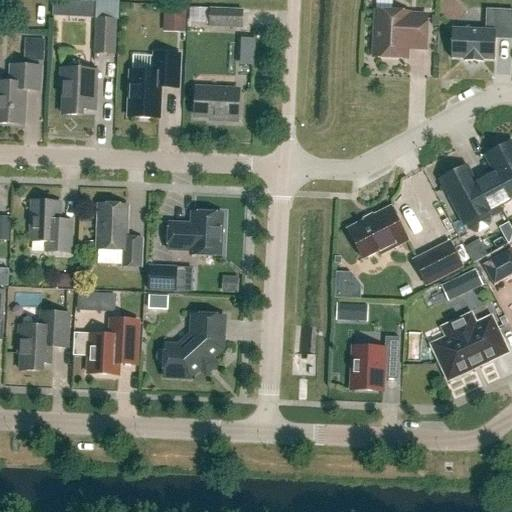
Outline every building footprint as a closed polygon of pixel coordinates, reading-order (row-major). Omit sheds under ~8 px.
[(52,0),(51,11),(65,12),(66,1),(52,0)] [(186,9),(163,9),(163,28),(185,29),(186,9)] [(242,28),(243,11),(210,10),(209,27),(242,28)] [(426,50),(427,16),(409,15),(409,13),(376,12),(373,58),(407,59),(407,49),(426,50)] [(115,55),(116,20),(95,19),(94,55),(115,55)] [(494,61),(495,31),(452,29),(451,59),(464,60),(464,62),(483,63),(483,61),(494,61)] [(25,48),(43,48),(43,41),(25,40),(25,48)] [(178,89),(180,55),(153,54),(153,73),(131,72),(129,118),(159,120),(160,89),(178,89)] [(40,92),(41,68),(11,67),(10,84),(0,83),(0,124),(24,126),(26,91),(40,92)] [(95,111),(97,72),(62,70),(61,89),(64,89),(63,115),(82,116),(83,110),(95,111)] [(237,122),(239,91),(196,89),(195,117),(220,118),(220,121),(237,122)] [(486,181),(499,205),(511,198),(511,148),(510,144),(488,156),(498,174),(486,181)] [(492,219),(504,213),(499,205),(486,181),(474,187),(464,168),(443,180),(445,185),(442,189),(446,195),(450,195),(470,232),(474,234),(479,234),(489,229),(491,223),(492,219)] [(70,253),(71,229),(72,222),(60,222),(60,204),(32,202),(31,242),(49,243),(49,252),(70,253)] [(139,268),(141,239),(126,238),(127,206),(100,205),(98,251),(124,251),(123,267),(139,268)] [(380,256),(408,242),(390,208),(347,230),(363,260),(378,252),(380,256)] [(221,257),(223,215),(192,214),(192,225),(169,224),(168,251),(190,252),(190,256),(221,257)] [(0,219),(0,240),(8,241),(9,220),(0,219)] [(511,230),(508,223),(499,228),(508,245),(510,243),(511,236),(511,230)] [(426,286),(462,268),(449,243),(414,261),(426,286)] [(482,265),(494,286),(511,275),(511,249),(482,265)] [(80,262),(80,277),(90,277),(90,263),(80,262)] [(176,293),(177,268),(148,267),(147,292),(176,293)] [(459,279),(467,295),(484,286),(477,271),(459,279)] [(59,288),(73,289),(74,276),(60,275),(59,288)] [(225,278),(225,294),(237,294),(238,278),(225,278)] [(78,297),(77,313),(113,314),(114,298),(93,297),(78,297)] [(162,310),(162,298),(149,298),(149,310),(162,310)] [(337,305),(336,321),(352,322),(353,306),(337,305)] [(68,348),(69,315),(41,314),(41,328),(19,327),(18,355),(21,355),(20,371),(43,372),(43,364),(51,364),(52,347),(68,348)] [(223,350),(224,318),(192,316),(191,335),(178,346),(166,346),(165,350),(162,351),(159,353),(157,357),(158,361),(161,364),(165,365),(164,378),(190,379),(200,370),(206,376),(218,365),(212,359),(223,350)] [(475,327),(470,317),(444,329),(449,339),(433,346),(449,379),(454,377),(456,377),(463,374),(464,372),(506,352),(490,320),(475,327)] [(75,336),(74,356),(89,356),(88,374),(118,376),(119,364),(136,365),(136,351),(138,322),(111,321),(110,337),(90,336),(75,336)] [(398,362),(399,338),(385,337),(384,349),(353,348),(351,391),(383,392),(384,361),(398,362)]
